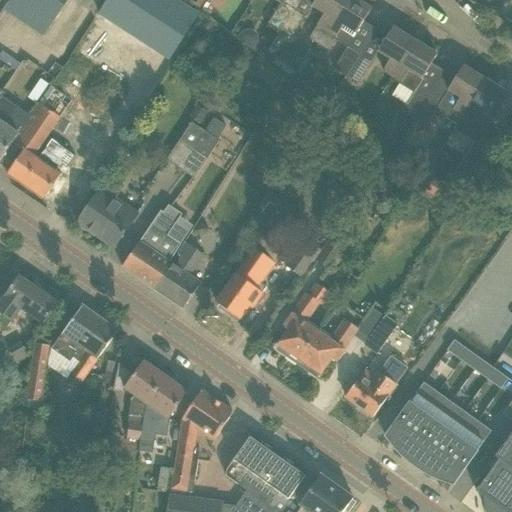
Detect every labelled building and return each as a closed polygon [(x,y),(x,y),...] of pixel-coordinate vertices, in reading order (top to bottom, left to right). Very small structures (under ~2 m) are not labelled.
[(26,0),(56,19),(68,0),(26,0)] [(196,18),(172,0),(110,0),(108,4),(173,55),(196,18)] [(309,39),(318,45),(346,0),(315,0),(312,6),(325,14),(309,39)] [(346,0),(318,45),(329,52),(336,40),(348,47),(371,10),(355,0),(346,0)] [(484,0),(500,10),(506,0),(484,0)] [(269,23),(280,30),(294,8),(282,1),(269,23)] [(280,30),(292,38),(306,16),(294,8),(280,30)] [(383,72),(393,77),(415,42),(392,28),(378,51),(391,59),(383,72)] [(403,112),(414,119),(428,97),(429,95),(443,72),(431,64),(437,55),(415,42),(393,77),(415,91),(403,112)] [(335,69),(346,76),(360,54),(348,47),(335,69)] [(0,54),(0,60),(16,71),(20,64),(2,51),(0,54)] [(346,76),(358,84),(372,62),(360,54),(346,76)] [(257,56),(247,70),(271,87),(281,73),(257,56)] [(68,64),(41,101),(61,115),(87,77),(68,64)] [(440,104),(438,107),(450,114),(443,124),(454,131),(454,130),(457,125),(485,80),(463,67),(440,104)] [(40,77),(27,95),(35,101),(48,82),(40,77)] [(458,171),(472,180),(499,139),(486,130),(492,118),(507,94),(485,80),(454,130),(464,136),(467,131),(479,139),(458,171)] [(428,97),(414,119),(426,126),(435,111),(436,110),(433,108),(437,100),(429,95),(428,97)] [(0,166),(1,168),(40,106),(38,104),(37,106),(30,116),(18,108),(6,125),(0,120),(0,166)] [(196,105),(189,116),(201,124),(208,113),(196,105)] [(222,139),(237,119),(228,112),(212,132),(222,139)] [(166,161),(194,180),(219,142),(191,124),(166,161)] [(317,139),(317,146),(321,151),(327,152),(332,147),(333,141),(329,136),(322,135),(317,139)] [(66,168),(75,154),(53,139),(43,153),(66,168)] [(9,173),(7,175),(33,192),(45,201),(61,176),(56,173),(38,159),(33,156),(23,151),(9,173)] [(382,165),(380,179),(395,181),(397,167),(382,165)] [(426,176),(419,186),(433,196),(441,186),(426,176)] [(97,194),(77,223),(113,248),(136,215),(114,200),(100,190),(97,194)] [(122,268),(154,289),(170,264),(167,263),(179,246),(166,237),(180,216),(168,208),(164,214),(162,213),(141,244),(139,242),(122,268)] [(200,222),(194,231),(199,235),(205,234),(208,229),(200,222)] [(252,250),(216,302),(219,305),(217,308),(226,314),(228,311),(239,319),(249,306),(252,308),(261,294),(267,287),(262,283),(258,280),(270,262),(274,265),(285,250),(265,236),(254,251),(252,250)] [(316,260),(329,269),(345,246),(332,237),(316,260)] [(284,267),(303,279),(321,251),(303,239),(284,267)] [(154,289),(183,309),(200,284),(189,277),(204,256),(185,243),(170,264),(154,289)] [(0,329),(4,332),(11,322),(12,322),(20,309),(44,326),(59,304),(18,277),(0,303),(0,329)] [(287,356),(297,363),(318,333),(305,324),(319,304),(322,306),(331,294),(316,284),(308,296),(305,295),(283,327),(288,330),(277,346),(289,354),(287,356)] [(26,399),(42,402),(48,366),(67,379),(71,374),(81,381),(117,332),(82,306),(55,343),(35,338),(26,399)] [(397,325),(385,316),(363,346),(376,355),(397,325)] [(309,368),(320,376),(331,360),(336,363),(358,331),(345,322),(331,342),(318,333),(297,363),(307,370),(309,368)] [(460,345),(453,355),(461,360),(468,351),(460,345)] [(468,351),(461,360),(469,366),(476,356),(468,351)] [(481,360),(474,370),(482,376),(489,366),(481,360)] [(118,365),(114,391),(123,393),(124,389),(132,395),(128,423),(129,423),(126,438),(141,441),(146,404),(164,377),(143,362),(134,375),(118,365)] [(365,370),(346,398),(373,417),(397,385),(378,372),(374,377),(365,370)] [(500,373),(493,383),(501,389),(508,379),(500,373)] [(141,441),(140,450),(152,452),(155,434),(167,436),(170,414),(186,393),(164,377),(146,404),(141,441)] [(422,385),(385,437),(392,446),(400,454),(408,462),(417,469),(425,474),(433,478),(441,481),(450,484),(453,485),(459,476),(477,451),(476,450),(488,433),(422,385)] [(182,419),(171,490),(183,492),(192,493),(198,459),(199,450),(194,449),(195,443),(197,430),(213,441),(227,421),(233,413),(201,391),(189,408),(182,419)] [(511,431),(511,433),(495,457),(499,460),(511,469),(511,431),(511,432),(511,431)] [(343,511),(344,511),(345,511),(348,511),(355,503),(352,500),(353,499),(320,475),(315,483),(307,478),(289,465),(269,451),(250,437),(226,469),(226,477),(243,489),(262,503),(275,511),(343,511)] [(87,442),(85,458),(99,460),(101,444),(87,442)] [(511,511),(511,469),(499,460),(476,492),(483,497),(483,505),(485,511),(511,511)] [(170,497),(167,511),(220,511),(221,505),(182,499),(170,497)]
